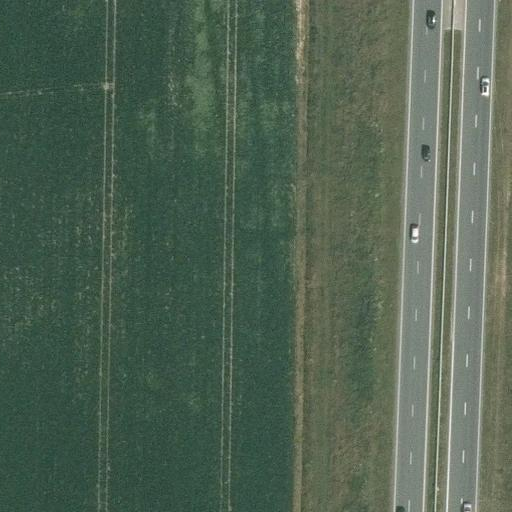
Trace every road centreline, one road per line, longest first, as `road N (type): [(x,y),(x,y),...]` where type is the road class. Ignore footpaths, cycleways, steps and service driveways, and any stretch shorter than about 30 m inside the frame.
road 1 (trunk): [(427,0),(407,511)]
road 2 (trunk): [(460,511),(479,0)]
